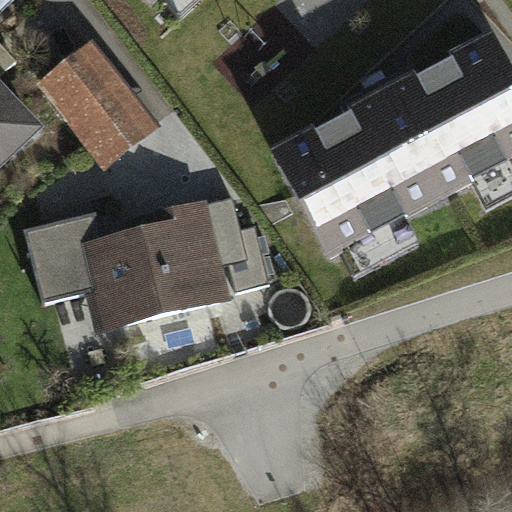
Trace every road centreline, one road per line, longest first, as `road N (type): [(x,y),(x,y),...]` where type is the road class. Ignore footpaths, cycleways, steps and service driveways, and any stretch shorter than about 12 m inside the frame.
road 1 (residential): [(254,374),(511,295)]
road 2 (residential): [(116,418),(254,374)]
road 3 (residential): [(254,374),(281,492)]
